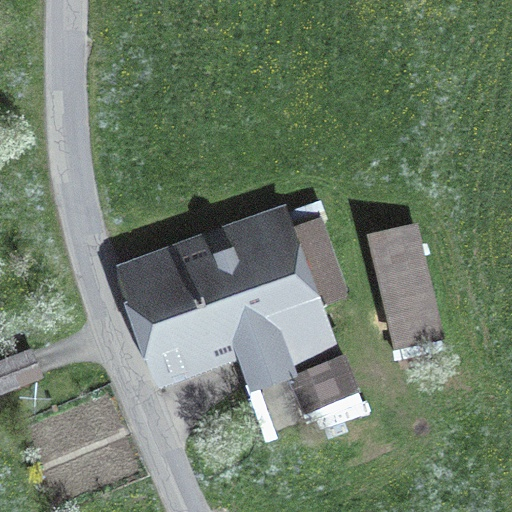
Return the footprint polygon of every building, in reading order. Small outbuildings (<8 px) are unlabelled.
[(241,336),(257,385),(335,357),(311,293),(334,285),(313,227),(238,255),(229,232),(132,267),(165,362),(241,336)] [(398,337),(433,329),(410,235),(376,243),(398,337)] [(0,361),(0,392),(41,377),(31,350),(0,361)] [(290,381),(304,414),(354,393),(341,361),(290,381)] [(64,497),(145,463),(111,381),(30,415),(64,497)]
